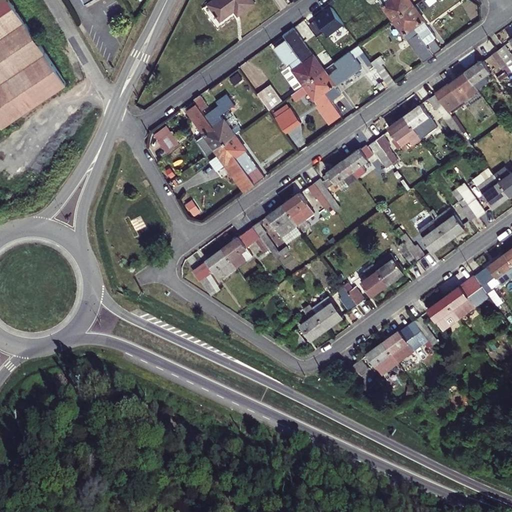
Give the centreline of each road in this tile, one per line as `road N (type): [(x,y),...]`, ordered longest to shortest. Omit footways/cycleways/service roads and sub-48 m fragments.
road 1 (secondary): [(511,501),(135,320),(91,278)]
road 2 (secondary): [(59,339),(130,349),(496,511)]
road 3 (residential): [(157,265),(306,365),(511,220)]
road 4 (residential): [(507,12),(191,240)]
road 5 (residential): [(312,0),(129,131)]
road 6 (secondary): [(112,116),(65,194),(24,227)]
road 7 (secondary): [(82,254),(80,216),(112,116)]
road 8 (residential): [(129,131),(191,240)]
road 9 (residential): [(53,0),(115,108)]
road 10 (secondary): [(167,0),(115,108)]
